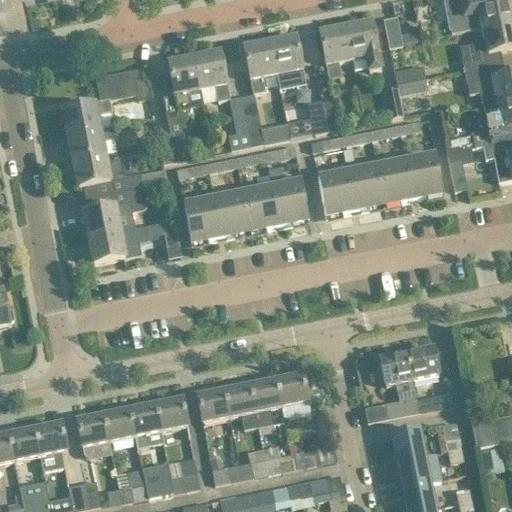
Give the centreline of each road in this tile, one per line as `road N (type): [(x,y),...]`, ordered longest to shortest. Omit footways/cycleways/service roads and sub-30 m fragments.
road 1 (residential): [(67,386),(4,60)]
road 2 (unclassified): [(67,386),(334,330)]
road 3 (residential): [(370,511),(334,330)]
road 4 (unclassified): [(334,330),(511,293)]
road 5 (residential): [(135,33),(301,0)]
road 6 (residential): [(4,60),(135,33)]
